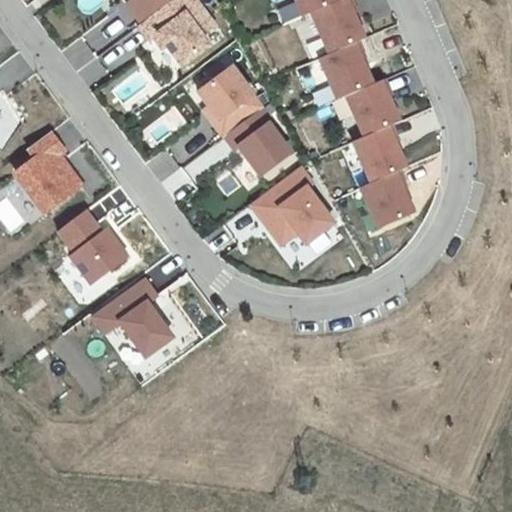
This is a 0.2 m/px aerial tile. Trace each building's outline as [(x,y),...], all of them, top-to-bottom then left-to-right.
[(224,40),(197,0),(130,0),(124,4),(169,75),(224,40)] [(361,191),(379,234),(419,217),(401,173),(411,169),(393,127),(404,122),(387,81),(376,82),(359,42),(369,38),(352,0),(278,0),(287,21),(313,20),(329,58),(319,62),(336,102),(347,101),(359,130),(361,166),(370,187),(361,191)] [(198,91),(253,183),(294,158),(239,67),(198,91)] [(0,213),(16,235),(88,184),(51,133),(26,150),(33,161),(11,176),(19,188),(0,201),(0,213)] [(304,250),(340,226),(302,168),(247,204),(278,251),(296,239),(304,250)] [(93,208),(54,236),(91,288),(130,261),(93,208)] [(144,275),(88,315),(105,339),(122,327),(147,362),(178,340),(151,303),(160,297),(144,275)]
